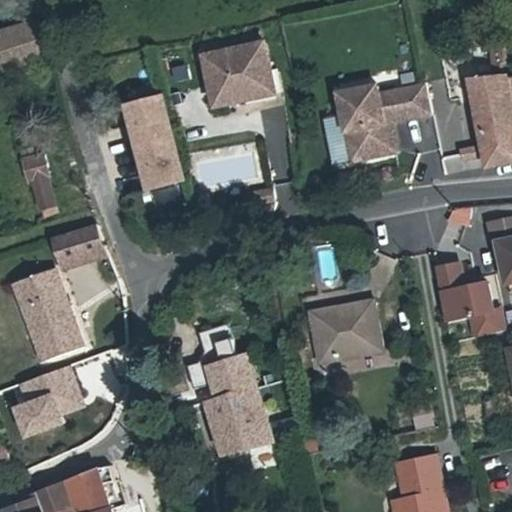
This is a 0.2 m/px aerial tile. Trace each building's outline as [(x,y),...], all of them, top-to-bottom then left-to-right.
[(38,24),(0,36),(0,53),(7,74),(50,60),(38,24)] [(268,44),(210,57),(222,106),(279,91),(268,44)] [(472,77),(479,111),(511,105),(511,94),(511,93),(508,76),(472,77)] [(434,110),(428,79),(418,81),(380,89),(379,82),(341,90),(349,128),(359,126),(365,156),(400,148),(394,119),(392,111),(402,109),(403,117),(434,110)] [(163,95),(131,105),(157,189),(189,179),(163,95)] [(511,105),(479,111),(484,135),(511,128),(511,105)] [(402,109),(392,111),(394,119),(403,117),(402,109)] [(359,126),(349,128),(355,158),(365,156),(359,126)] [(489,165),(511,161),(511,128),(484,135),(489,165)] [(480,147),(444,158),(449,176),(486,164),(480,147)] [(30,169),(34,167),(50,214),(66,209),(53,174),(55,172),(47,152),(26,158),(30,169)] [(474,223),(473,209),(453,209),(454,224),(474,223)] [(508,281),(511,280),(511,218),(490,223),(495,243),(499,243),(508,281)] [(95,226),(53,239),(63,270),(105,256),(95,226)] [(476,337),(509,333),(502,275),(478,278),(476,261),(440,265),(447,324),(473,320),(476,337)] [(54,271),(16,285),(46,362),(84,348),(54,271)] [(372,302),(313,313),(321,360),(380,348),(372,302)] [(201,332),(210,367),(238,359),(229,324),(201,332)] [(238,359),(210,367),(220,401),(210,404),(213,412),(224,458),(257,446),(274,445),(249,356),(238,359)] [(84,405),(69,366),(19,385),(26,404),(12,409),(23,438),(67,421),(63,412),(84,405)] [(0,468),(12,466),(7,445),(0,446),(0,468)] [(422,491),(405,495),(394,497),(396,511),(447,511),(435,451),(398,459),(402,479),(420,476),(422,491)] [(110,511),(102,484),(113,480),(109,468),(97,470),(67,481),(74,499),(79,511),(110,511)] [(402,479),(405,495),(422,491),(420,476),(402,479)] [(67,481),(37,492),(44,511),(58,506),(74,499),(67,481)] [(37,492),(29,495),(31,500),(6,509),(6,511),(42,511),(44,511),(37,492)] [(58,506),(44,511),(79,511),(74,499),(58,506)]
